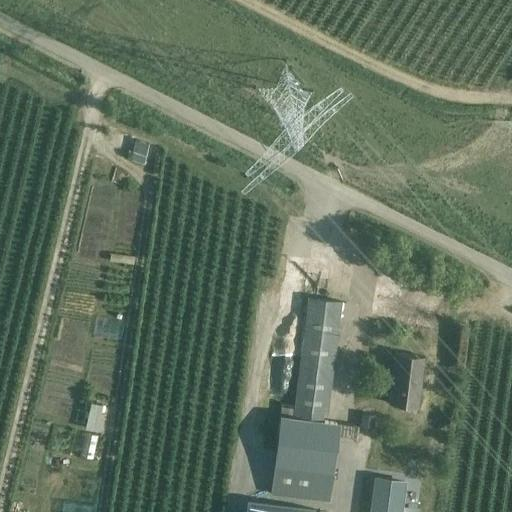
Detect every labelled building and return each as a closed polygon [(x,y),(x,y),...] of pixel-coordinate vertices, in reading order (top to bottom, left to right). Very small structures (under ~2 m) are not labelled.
[(135,139),(131,160),(144,162),(148,142),(135,139)] [(309,298),(293,418),(280,416),(270,494),(329,502),(339,424),(321,422),(323,414),(327,414),(341,302),(309,298)] [(290,315),(288,329),(297,331),(299,316),(290,315)] [(419,407),(425,358),(395,354),(389,404),(419,407)] [(91,402),(86,427),(91,428),(96,429),(102,404),(99,404),(91,402)] [(361,414),(359,428),(373,429),(374,415),(361,414)] [(399,511),(403,481),(374,477),(369,511),(399,511)] [(247,503),(246,511),(320,511),(268,506),(247,503)]
